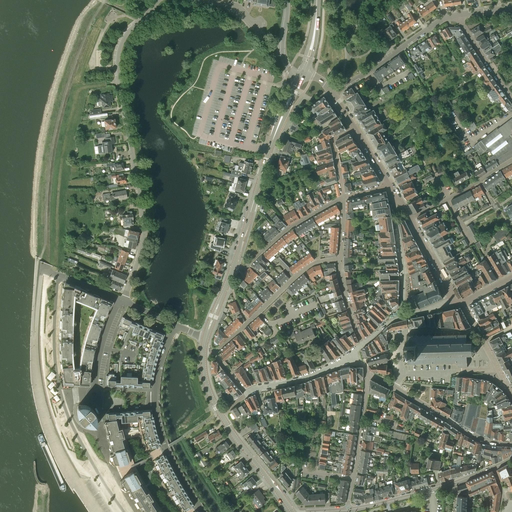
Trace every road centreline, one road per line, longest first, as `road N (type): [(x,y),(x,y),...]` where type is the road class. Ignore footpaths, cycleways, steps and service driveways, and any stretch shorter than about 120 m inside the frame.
road 1 (residential): [(122,301),(144,229),(117,58),(127,31),(158,0)]
road 2 (track): [(119,81),(78,90),(61,155),(54,274)]
road 3 (residential): [(203,511),(165,447),(155,407),(160,360),(175,325)]
road 4 (residential): [(214,352),(303,270),(339,259)]
road 5 (residential): [(332,94),(439,20),(459,15)]
road 6 (secondary): [(232,268),(275,132)]
road 7 (residential): [(366,372),(347,508)]
road 8 (residential): [(343,197),(291,226),(243,269),(232,268)]
road 9 (residential): [(511,445),(483,440),(394,387)]
road 10 (residential): [(392,191),(405,315)]
road 11 (secondary): [(291,511),(219,413)]
